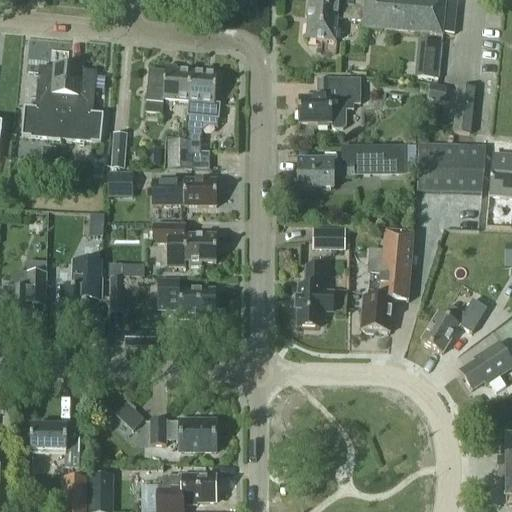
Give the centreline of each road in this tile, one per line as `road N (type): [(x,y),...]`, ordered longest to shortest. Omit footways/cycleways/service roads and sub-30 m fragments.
road 1 (residential): [(258,372),(252,51),(218,37),(121,29)]
road 2 (residential): [(445,511),(443,435),(411,385),(365,374),(258,372)]
road 3 (residential): [(258,372),(0,366)]
road 4 (residential): [(257,511),(258,372)]
road 5 (residential): [(121,29),(0,19)]
